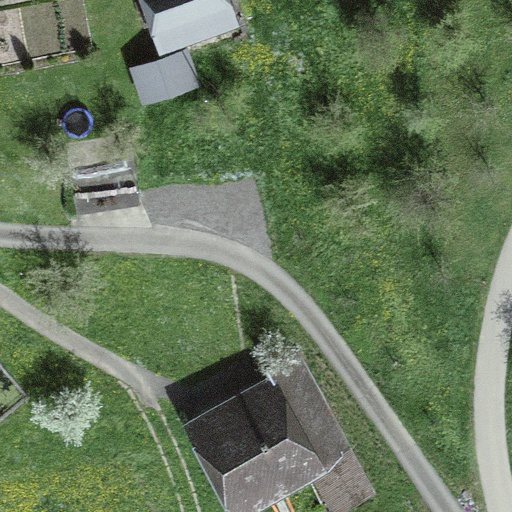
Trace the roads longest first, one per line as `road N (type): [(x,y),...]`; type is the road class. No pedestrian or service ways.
road 1 (track): [(190,511),(133,382),(0,294)]
road 2 (unclassified): [(511,260),(488,409),(503,511)]
